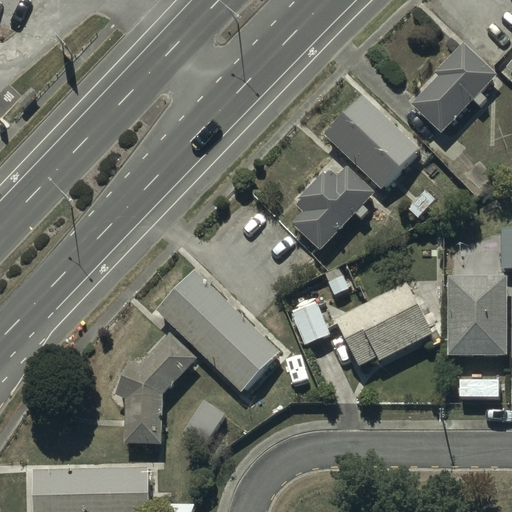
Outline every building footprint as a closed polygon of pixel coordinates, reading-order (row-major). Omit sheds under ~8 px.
[(439,81),(413,109),(443,138),(474,105),(482,112),(488,105),(480,98),(497,80),(464,49),(437,79),(439,81)] [(362,101),(325,140),(382,195),(420,155),(362,101)] [(293,229),(320,255),(356,218),(361,224),(369,216),(364,211),(375,199),(347,172),(338,182),(331,176),(298,210),(304,217),(293,229)] [(511,233),(502,233),(502,274),(511,274),(511,233)] [(158,317),(202,361),(241,398),(279,358),(195,277),(158,317)] [(507,283),(450,283),(450,362),(507,362),(507,283)] [(410,289),(337,325),(360,373),(378,364),(379,366),(434,340),(410,289)] [(317,306),(292,317),(306,349),(331,339),(317,306)] [(197,366),(169,339),(140,371),(131,367),(116,402),(126,406),(125,447),(163,448),(164,400),(197,366)] [(226,417),(204,405),(186,437),(220,456),(233,434),(221,427),(226,417)] [(145,511),(145,473),(34,476),(34,511),(145,511)]
